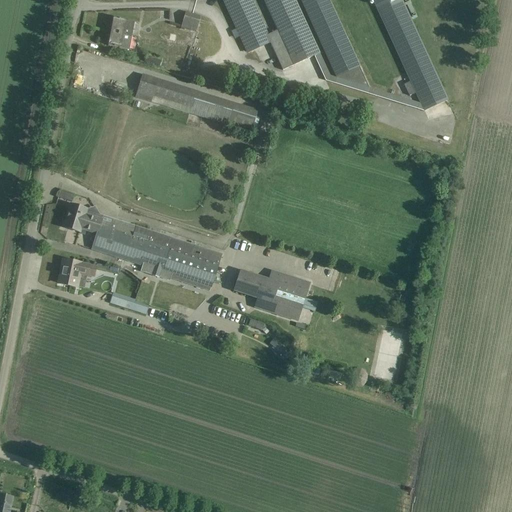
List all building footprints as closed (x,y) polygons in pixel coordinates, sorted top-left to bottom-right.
[(267,36),(250,0),(223,0),(247,53),(270,42),(267,36)] [(295,0),(263,0),(277,31),(267,36),(270,42),(283,71),(293,66),(314,56),(325,81),(423,111),(448,101),(401,0),(372,0),(420,104),(369,88),(328,0),(301,0),(337,78),(330,76),(295,0)] [(200,17),(186,12),(181,28),(196,32),(200,17)] [(132,36),(135,22),(113,18),(111,32),(132,36)] [(129,50),(132,36),(111,32),(108,46),(129,50)] [(146,55),(144,61),(160,66),(162,60),(146,55)] [(135,97),(135,98),(151,102),(153,97),(159,99),(176,104),(190,108),(190,110),(190,111),(189,112),(190,112),(228,124),(250,131),(251,131),(252,129),(257,112),(196,92),(142,75),(135,97)] [(403,85),(408,95),(413,93),(408,82),(403,85)] [(66,222),(64,228),(79,233),(81,228),(95,233),(97,234),(99,227),(102,218),(99,214),(96,216),(85,213),(86,210),(82,208),(81,207),(77,206),(76,206),(71,205),(67,217),(65,216),(64,222),(66,222)] [(94,241),(91,250),(100,253),(101,249),(116,254),(115,257),(142,266),(140,272),(152,276),(154,270),(211,288),(221,256),(136,228),(132,238),(99,227),(97,234),(95,233),(93,239),(94,241)] [(74,263),(64,261),(59,284),(69,286),(75,287),(78,274),(89,276),(94,275),(95,267),(74,263)] [(96,267),(96,270),(119,274),(120,270),(96,265),(96,267)] [(234,293),(262,302),(259,310),(296,322),(308,286),(271,274),(268,282),(240,273),(234,293)] [(149,307),(112,295),(109,304),(146,316),(149,307)] [(250,319),(248,326),(262,331),(265,324),(250,319)] [(305,365),(304,371),(318,376),(320,370),(305,365)] [(327,370),(325,376),(340,380),(341,374),(327,370)] [(366,387),(366,370),(351,370),(351,387),(366,387)] [(0,511),(8,511),(9,511),(12,498),(0,495),(0,511)]
